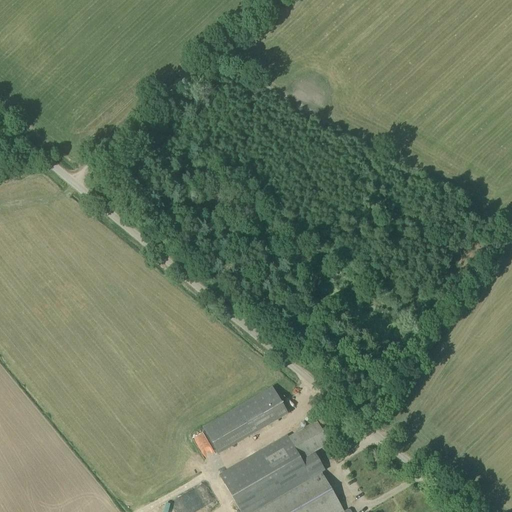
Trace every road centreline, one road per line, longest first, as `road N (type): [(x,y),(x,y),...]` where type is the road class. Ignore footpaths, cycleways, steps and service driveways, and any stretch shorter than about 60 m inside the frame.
road 1 (unclassified): [(467,511),(0,122)]
road 2 (track): [(271,0),(73,184)]
